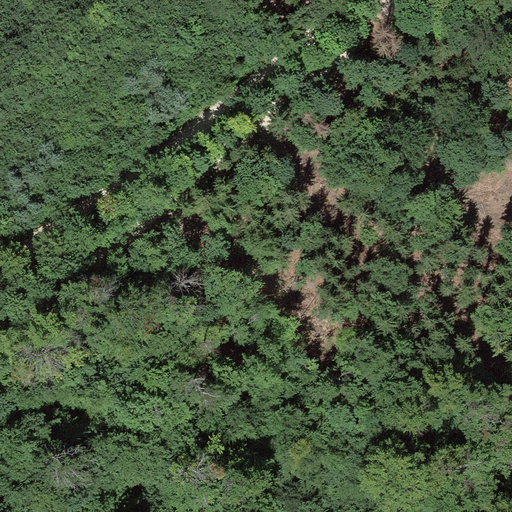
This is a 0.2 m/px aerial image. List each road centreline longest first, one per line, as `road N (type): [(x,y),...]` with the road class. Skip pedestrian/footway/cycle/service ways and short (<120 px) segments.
road 1 (track): [(0,367),(387,0)]
road 2 (track): [(359,0),(233,106),(0,267)]
